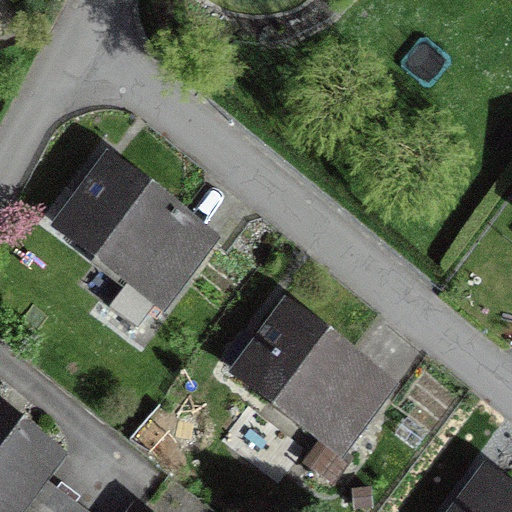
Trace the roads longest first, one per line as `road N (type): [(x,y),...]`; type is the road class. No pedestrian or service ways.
road 1 (residential): [(511,394),(70,35)]
road 2 (residential): [(70,35),(0,160)]
